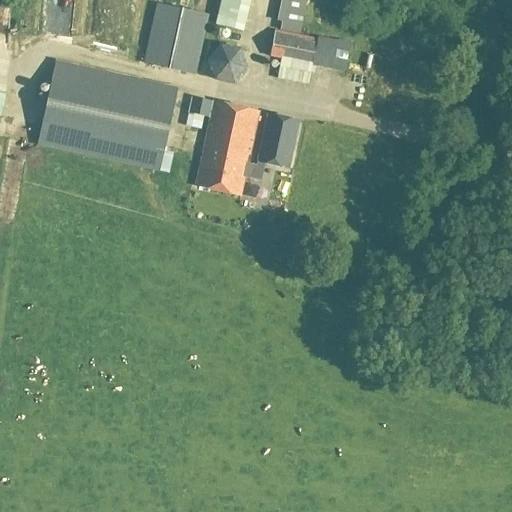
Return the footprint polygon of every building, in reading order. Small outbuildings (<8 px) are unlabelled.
[(239,30),(243,0),(214,0),(211,25),(239,30)] [(306,0),(280,0),(276,21),(281,22),(280,30),(275,29),(270,58),(280,60),(277,78),(309,84),(313,65),(346,72),(351,44),(300,34),(306,0)] [(211,16),(200,13),(159,4),(146,62),(197,74),(211,16)] [(205,49),(207,78),(238,76),(236,47),(205,49)] [(179,87),(55,61),(37,144),(160,170),(179,87)] [(192,97),(188,113),(209,118),(213,102),(192,97)] [(248,163),(249,160),(259,112),(215,102),(196,186),(241,196),(245,177),(262,181),(266,163),(289,168),(300,120),(268,113),(257,165),(248,163)] [(181,126),(195,128),(196,116),(182,115),(181,126)]
